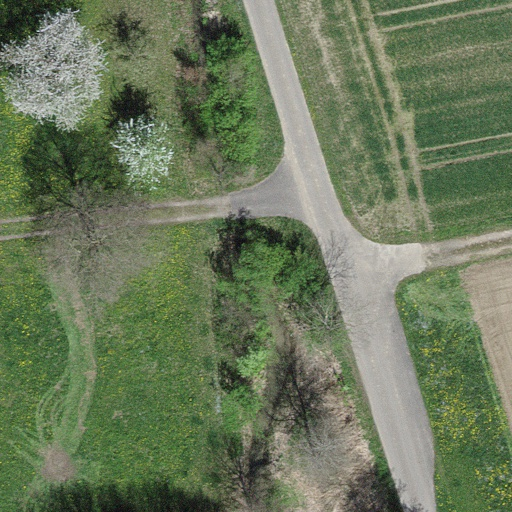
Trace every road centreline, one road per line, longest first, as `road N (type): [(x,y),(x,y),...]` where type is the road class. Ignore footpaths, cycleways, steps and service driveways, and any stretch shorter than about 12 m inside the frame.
road 1 (unclassified): [(406,511),(242,0)]
road 2 (track): [(0,226),(305,199)]
road 3 (track): [(511,244),(331,279)]
